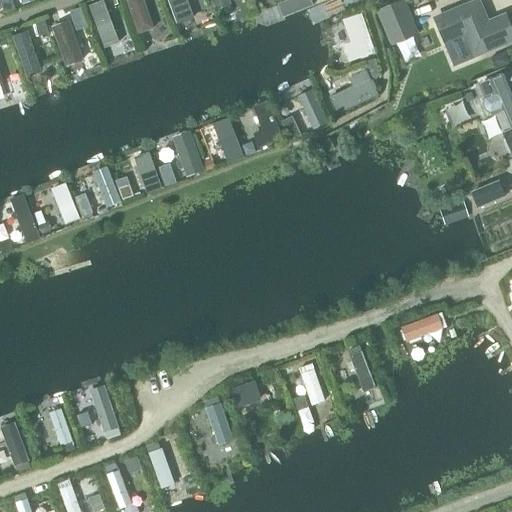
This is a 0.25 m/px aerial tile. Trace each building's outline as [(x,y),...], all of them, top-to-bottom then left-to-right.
[(12,0),(0,0),(5,16),(17,12),(12,0)] [(404,0),(402,0),(377,11),(391,47),(420,36),(404,0)] [(487,24),(478,2),(436,18),(446,42),(464,34),(473,56),(511,40),(511,35),(504,17),(487,24)] [(81,9),(69,13),(73,23),(84,19),(81,9)] [(58,14),(49,17),(52,25),(61,22),(58,14)] [(45,21),(32,25),(36,37),(49,33),(45,21)] [(7,36),(0,38),(0,45),(0,47),(10,44),(7,36)] [(493,71),(511,62),(506,51),(488,59),(493,71)] [(491,79),(478,85),(484,99),(483,102),(483,106),(485,110),(487,112),(491,114),(492,117),(504,111),(511,129),(511,131),(506,134),(507,137),(506,141),(506,144),(508,149),(510,151),(511,152),(511,72),(492,80),(491,79)] [(287,131),(291,140),(302,135),(298,126),(287,131)] [(330,141),(316,148),(320,158),(334,152),(330,141)] [(252,146),(243,150),(246,157),(255,154),(252,146)] [(212,159),(203,163),(207,172),(216,168),(212,159)] [(172,172),(163,176),(167,186),(176,182),(172,172)] [(499,183),(471,195),(478,212),(506,200),(499,183)] [(129,187),(120,190),(123,199),(132,196),(129,187)] [(88,203),(79,207),(83,218),(93,214),(88,203)] [(48,221),(38,225),(42,234),(52,230),(48,221)] [(12,240),(1,244),(5,255),(16,251),(12,240)] [(442,315),(401,331),(407,345),(447,329),(442,315)] [(259,374),(263,387),(277,382),(273,370),(259,374)] [(228,390),(235,411),(262,402),(255,381),(228,390)]
